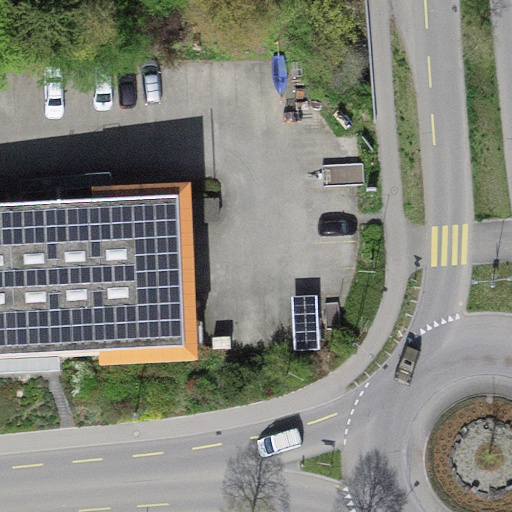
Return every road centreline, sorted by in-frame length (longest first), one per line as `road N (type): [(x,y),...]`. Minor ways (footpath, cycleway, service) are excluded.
road 1 (secondary): [(0,489),(375,454)]
road 2 (primary): [(439,0),(448,245),(424,361)]
